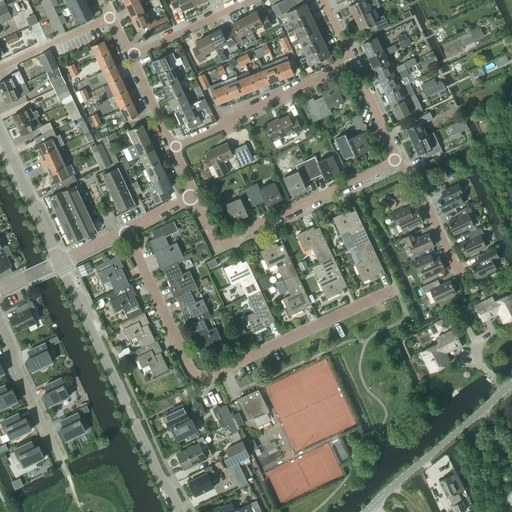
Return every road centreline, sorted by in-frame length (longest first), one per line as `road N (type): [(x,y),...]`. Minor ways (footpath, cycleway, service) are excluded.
road 1 (residential): [(395,290),(200,377),(124,230)]
road 2 (unclassified): [(179,511),(59,262)]
road 3 (residential): [(397,160),(223,240),(214,239),(193,195)]
road 4 (residential): [(172,148),(352,62)]
road 5 (unclassified): [(367,511),(511,384)]
road 6 (residential): [(66,474),(0,327)]
road 7 (unclassified): [(59,262),(0,139)]
road 8 (residential): [(129,56),(253,0)]
road 9 (residential): [(460,279),(420,189),(397,160)]
road 10 (residential): [(0,68),(110,16)]
